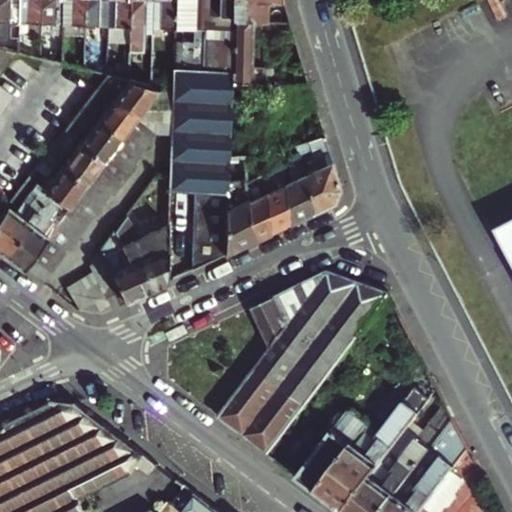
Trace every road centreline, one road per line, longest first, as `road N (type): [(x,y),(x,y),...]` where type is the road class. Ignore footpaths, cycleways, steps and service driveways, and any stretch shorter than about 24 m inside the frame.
road 1 (residential): [(385,211),(90,350)]
road 2 (tertiary): [(511,477),(385,211)]
road 3 (tertiary): [(90,350),(307,511)]
road 4 (tertiary): [(385,211),(316,0)]
